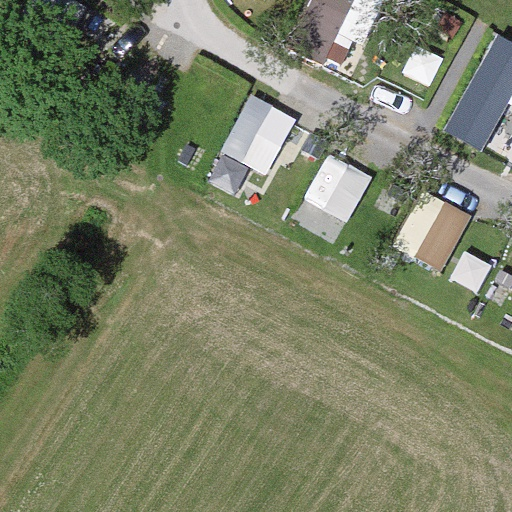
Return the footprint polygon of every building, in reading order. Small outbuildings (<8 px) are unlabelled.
[(75,0),(34,0),(7,41),(48,65),(90,9),(75,0)] [(305,0),(279,48),(322,63),(354,0),(305,0)] [(511,48),(488,35),(444,124),(475,147),(511,92),(511,48)] [(261,202),(297,118),(248,97),(213,181),(261,202)] [(307,202),(349,223),(370,182),(329,160),(307,202)] [(455,262),(456,226),(401,224),(400,260),(455,262)]
